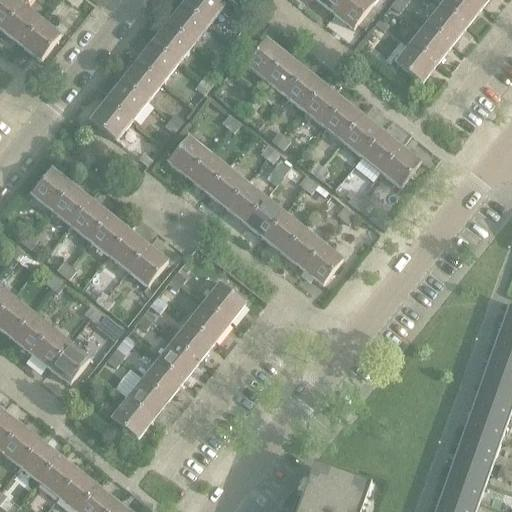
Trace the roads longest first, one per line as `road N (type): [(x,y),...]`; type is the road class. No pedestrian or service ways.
road 1 (residential): [(340,359),(500,155)]
road 2 (residential): [(166,472),(274,335),(309,338),(340,359)]
road 3 (residential): [(0,173),(139,0)]
road 4 (residential): [(218,511),(340,359)]
